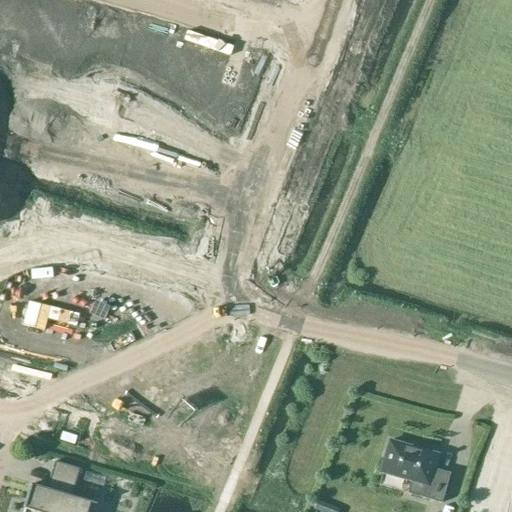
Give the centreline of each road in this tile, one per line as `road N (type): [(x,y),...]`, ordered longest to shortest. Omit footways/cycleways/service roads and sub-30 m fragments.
road 1 (track): [(299,313),(427,0)]
road 2 (unclassified): [(227,288),(318,55),(317,20)]
road 3 (residential): [(0,264),(56,243),(90,246),(227,288)]
road 4 (unclassified): [(511,373),(299,313)]
